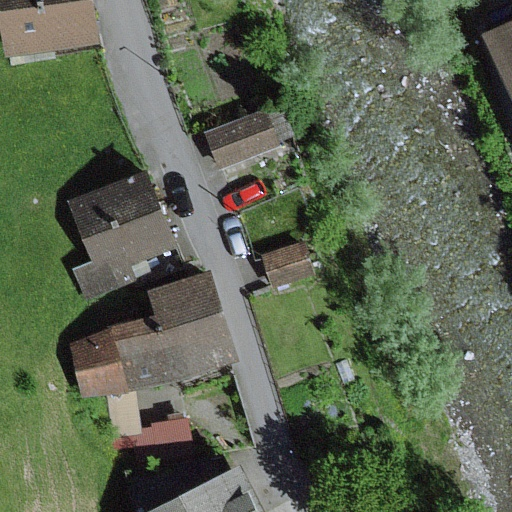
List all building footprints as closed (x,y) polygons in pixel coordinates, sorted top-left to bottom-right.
[(105,0),(3,0),(12,52),(111,35),(105,0)] [(511,13),(491,23),(511,68),(511,13)] [(284,101),(209,130),(222,164),(297,135),(284,101)] [(94,256),(75,265),(90,298),(144,275),(138,260),(187,238),(155,164),(70,201),(94,256)] [(307,240),(265,253),(274,285),(317,272),(307,240)] [(162,307),(119,320),(139,383),(238,352),(211,266),(154,283),(162,307)] [(139,383),(119,320),(73,340),(86,394),(139,383)] [(276,511),(250,457),(136,511),(276,511)]
